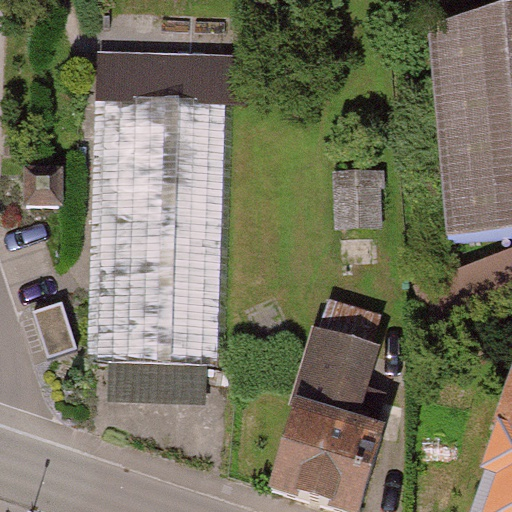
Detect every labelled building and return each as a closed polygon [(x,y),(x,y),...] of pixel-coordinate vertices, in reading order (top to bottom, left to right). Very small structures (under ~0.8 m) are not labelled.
[(511,8),(424,37),(440,244),(511,240),(511,8)] [(249,63),(99,57),(97,105),(109,106),(230,110),(247,111),(249,63)] [(230,110),(109,106),(98,368),(220,373),(230,110)] [(381,174),(334,176),(336,236),(384,234),(381,174)] [(63,309),(33,319),(49,366),(79,356),(63,309)] [(384,350),(319,329),(270,487),(350,511),(360,511),(385,433),(361,425),(384,350)] [(511,367),(491,432),(511,438),(511,367)] [(466,511),(511,511),(511,438),(491,432),(466,511)]
